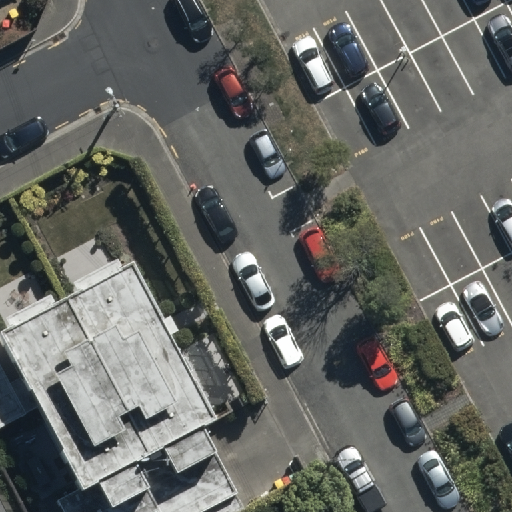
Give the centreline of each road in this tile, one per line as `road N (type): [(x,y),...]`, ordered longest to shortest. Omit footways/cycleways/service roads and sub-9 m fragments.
road 1 (residential): [(399,511),(150,42)]
road 2 (residential): [(0,121),(150,42)]
